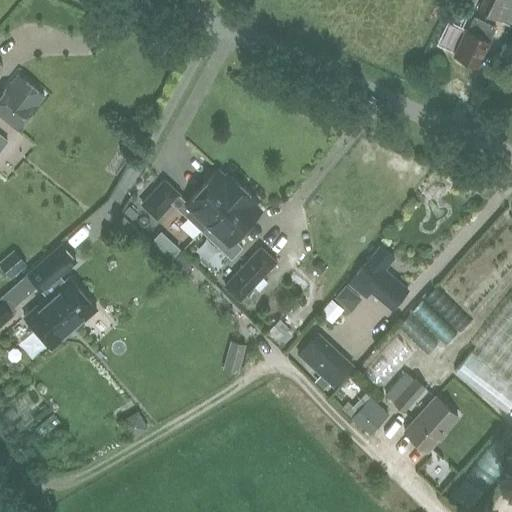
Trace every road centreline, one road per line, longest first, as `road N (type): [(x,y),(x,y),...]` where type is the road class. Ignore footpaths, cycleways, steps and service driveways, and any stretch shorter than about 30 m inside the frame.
road 1 (unclassified): [(511,154),(160,0)]
road 2 (residential): [(436,511),(276,357)]
road 3 (unknown): [(114,202),(187,258),(274,346)]
